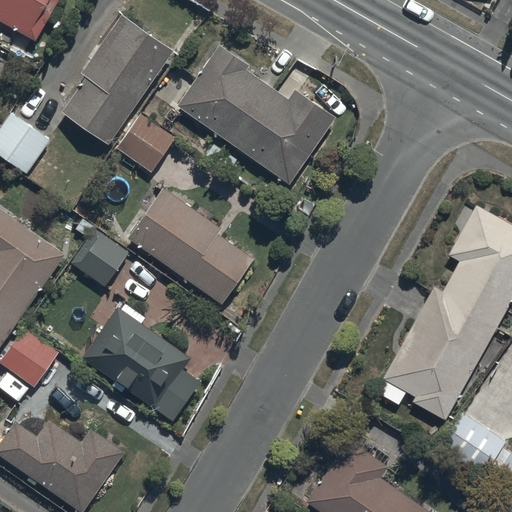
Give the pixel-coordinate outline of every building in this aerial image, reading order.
[(56,0),(0,0),(0,22),(33,42),(56,0)] [(173,50),(120,12),(77,72),(85,78),(61,111),(107,143),(173,50)] [(218,44),(175,105),(288,185),(335,118),(294,89),(287,98),(246,69),(248,66),(218,44)] [(8,110),(0,122),(0,156),(24,173),(48,138),(8,110)] [(139,112),(115,147),(151,172),(175,137),(139,112)] [(164,187),(127,237),(221,304),(254,258),(218,232),(222,228),(164,187)] [(511,226),(474,205),(447,254),(458,260),(441,291),(433,287),(374,392),(396,405),(404,391),(414,397),(412,400),(444,418),(511,295),(511,226)] [(0,342),(63,253),(0,209),(0,342)] [(95,227),(71,262),(104,285),(128,251),(95,227)] [(192,357),(142,322),(146,317),(125,303),(121,308),(117,305),(81,356),(172,420),(200,380),(184,368),(192,357)] [(23,328),(0,359),(0,361),(33,385),(57,352),(23,328)] [(458,410),(435,445),(482,476),(486,469),(505,481),(511,470),(511,453),(502,447),(505,441),(458,410)] [(16,420),(0,442),(0,454),(82,511),(123,451),(89,428),(81,440),(50,419),(38,436),(16,420)] [(347,439),(305,500),(322,511),(431,511),(380,477),(387,467),(347,439)] [(492,511),(511,511),(511,498),(503,493),(492,511)]
